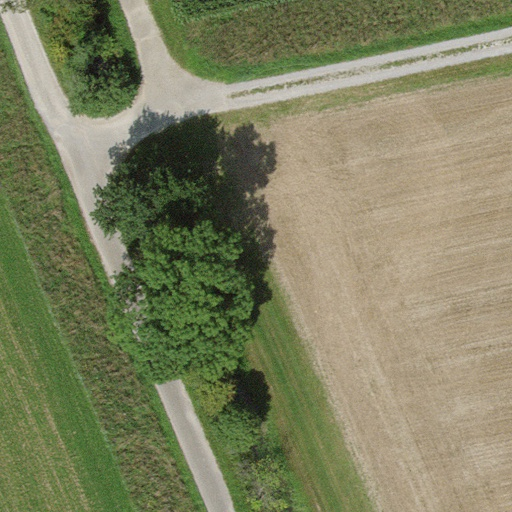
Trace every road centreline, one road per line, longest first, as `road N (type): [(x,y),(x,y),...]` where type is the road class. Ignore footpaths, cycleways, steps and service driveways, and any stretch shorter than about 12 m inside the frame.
road 1 (track): [(228,511),(15,0)]
road 2 (track): [(86,163),(190,109),(511,47)]
